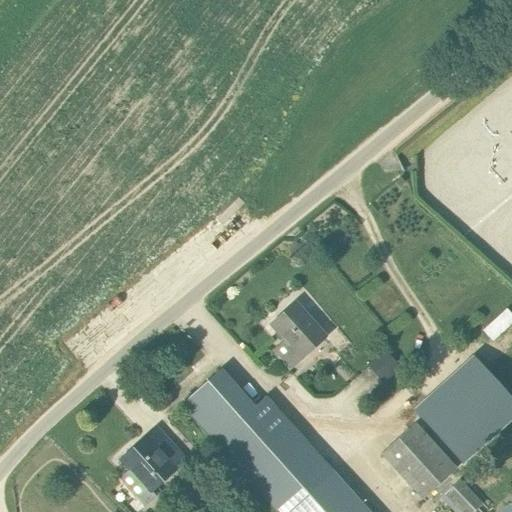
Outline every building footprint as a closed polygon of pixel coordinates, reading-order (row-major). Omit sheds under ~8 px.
[(401,178),(395,182),(398,186),(404,182),(401,178)] [(324,335),(295,303),(271,325),(286,341),(274,352),(289,368),(324,335)] [(384,385),(403,370),(388,351),(369,366),(384,385)] [(511,416),(511,403),(478,366),(419,420),(459,465),(511,416)] [(369,511),(265,396),(255,406),(244,394),(241,396),(237,391),(234,387),(236,385),(228,376),(221,369),(183,405),(215,442),(215,441),(278,511),(369,511)] [(189,463),(158,427),(118,462),(128,473),(120,481),(141,505),(189,463)] [(417,427),(382,459),(423,505),(458,473),(417,427)] [(511,470),(511,452),(504,445),(495,455),(511,470)] [(476,511),(483,506),(461,483),(445,498),(458,511),(476,511)] [(501,511),(511,511),(511,504),(510,502),(501,511)]
